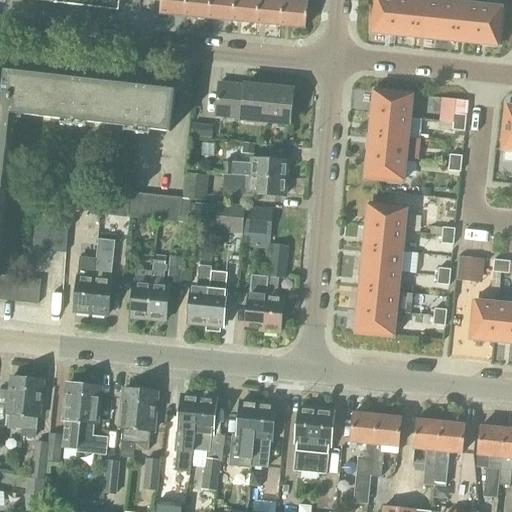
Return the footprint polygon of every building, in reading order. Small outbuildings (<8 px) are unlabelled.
[(24,0),(118,11),(119,0),(24,0)] [(160,15),(185,17),(186,0),(160,0),(161,3),(162,3),(160,15)] [(186,0),(185,17),(209,19),(210,0),(186,0)] [(210,0),(209,19),(233,22),(234,0),(210,0)] [(258,0),(234,0),(233,22),(256,24),(258,0)] [(258,0),(256,24),(280,27),(283,2),(267,0),(258,0)] [(391,38),(395,0),(372,0),(369,36),(391,38)] [(416,2),(399,0),(395,0),(391,38),(412,40),(416,2)] [(283,2),(280,27),(305,29),(306,17),(307,17),(307,13),(306,13),(307,4),(283,2)] [(416,2),(412,40),(432,43),(436,4),(416,2)] [(457,6),(436,4),(432,43),(453,45),(457,6)] [(472,47),(477,8),(457,6),(453,45),(472,47)] [(477,8),(472,47),(495,49),(499,11),(477,8)] [(4,72),(2,94),(9,115),(64,121),(69,79),(4,72)] [(64,121),(128,129),(133,87),(69,79),(64,121)] [(218,85),(215,116),(235,118),(235,120),(290,126),(293,90),(245,85),(244,87),(218,85)] [(174,92),(133,87),(128,129),(169,133),(174,92)] [(373,92),(371,115),(410,119),(412,96),(373,92)] [(0,158),(4,159),(9,115),(2,94),(0,93),(0,158)] [(511,152),(511,106),(506,106),(502,152),(511,152)] [(407,140),(410,119),(371,115),(369,136),(407,140)] [(453,123),(465,124),(466,116),(454,115),(453,123)] [(453,123),(452,131),(464,132),(465,124),(453,123)] [(407,140),(369,136),(367,158),(405,162),(407,140)] [(111,156),(110,168),(134,170),(135,158),(111,156)] [(450,156),(449,166),(461,167),(462,157),(450,156)] [(403,182),(405,162),(367,158),(365,178),(403,182)] [(232,165),(223,164),(222,175),(286,179),(287,162),(251,160),(251,166),(232,165)] [(110,168),(109,179),(132,182),(134,170),(110,168)] [(181,199),(205,201),(207,177),(183,175),(181,199)] [(286,179),(222,175),(222,186),(223,186),(223,193),(249,194),(285,196),(286,179)] [(109,179),(107,192),(131,194),(132,182),(109,179)] [(130,219),(142,220),(145,196),(132,195),(130,219)] [(142,220),(154,221),(157,197),(145,196),(142,220)] [(154,221),(166,223),(169,199),(157,197),(154,221)] [(169,199),(166,223),(178,224),(181,200),(169,199)] [(245,233),(245,232),(248,204),(220,202),(217,231),(245,233)] [(195,219),(215,221),(217,206),(196,204),(195,219)] [(248,204),(245,232),(273,235),(276,207),(248,204)] [(369,228),(407,232),(410,209),(371,205),(369,228)] [(41,251),(43,227),(31,226),(29,250),(41,251)] [(41,251),(52,252),(55,228),(43,227),(41,251)] [(67,229),(55,228),(52,252),(65,253),(67,229)] [(405,253),(407,232),(369,228),(366,248),(405,253)] [(444,237),(456,237),(457,229),(445,228),(444,237)] [(456,245),(456,237),(444,237),(443,245),(456,245)] [(271,245),(269,268),(268,277),(286,279),(289,247),(271,245)] [(405,253),(366,248),(364,269),(402,273),(405,253)] [(94,273),(96,251),(86,250),(85,257),(82,277),(76,277),(73,313),(90,315),(94,273)] [(104,280),(107,253),(107,252),(96,251),(94,273),(90,315),(107,317),(110,280),(104,280)] [(162,286),(163,272),(166,272),(166,265),(164,265),(165,257),(154,256),(153,266),(152,278),(148,321),(164,322),(168,286),(162,286)] [(482,260),(458,257),(456,272),(480,275),(482,260)] [(495,273),(503,274),(504,262),(496,261),(495,273)] [(504,262),(503,274),(511,275),(511,263),(504,262)] [(439,277),(451,278),(452,269),(440,268),(439,277)] [(362,289),(400,294),(402,273),(364,269),(362,289)] [(205,326),(210,272),(199,271),(197,289),(192,289),(188,325),(205,326)] [(210,272),(205,326),(207,327),(206,331),(219,333),(219,328),(222,328),(225,292),(227,274),(210,272)] [(1,301),(13,302),(15,279),(3,277),(1,301)] [(148,321),(152,278),(135,277),(131,319),(148,321)] [(451,278),(439,277),(439,285),(451,286),(451,278)] [(13,302),(25,304),(27,280),(15,279),(13,302)] [(27,280),(25,304),(36,305),(39,281),(27,280)] [(262,332),(267,290),(256,289),(255,295),(249,295),(246,331),(262,332)] [(400,294),(362,289),(359,309),(398,314),(400,294)] [(267,290),(262,332),(279,334),(283,298),(277,298),(277,291),(267,290)] [(494,344),(499,305),(477,302),(472,341),(494,344)] [(511,345),(511,306),(499,305),(494,344),(511,345)] [(398,314),(359,309),(357,332),(395,337),(398,314)] [(435,318),(446,319),(447,310),(435,309),(435,318)] [(446,319),(435,318),(434,326),(446,327),(446,319)] [(21,430),(26,381),(10,380),(7,415),(9,416),(7,429),(21,430)] [(26,381),(21,430),(20,436),(34,438),(35,432),(36,419),(39,419),(43,383),(26,381)] [(76,451),(83,387),(67,385),(63,422),(65,423),(62,449),(76,451)] [(99,389),(83,387),(76,451),(77,451),(77,454),(106,456),(108,438),(92,437),(93,426),(95,426),(99,389)] [(134,451),(139,393),(123,391),(119,428),(120,430),(122,430),(121,443),(119,458),(133,460),(134,451)] [(156,395),(139,393),(134,451),(147,452),(149,433),(152,433),(156,395)] [(200,399),(198,399),(193,452),(209,454),(211,436),(215,400),(212,400),(213,395),(200,394),(200,399)] [(178,433),(173,472),(189,474),(193,452),(198,399),(182,397),(178,433)] [(235,437),(233,458),(234,458),(233,465),(249,466),(250,459),(251,459),(253,447),(257,405),(241,403),(237,437),(235,437)] [(274,407),(257,405),(253,447),(251,468),(267,469),(270,443),(274,407)] [(294,473),(310,475),(316,411),(299,410),(296,446),(297,446),(294,473)] [(332,413),(316,411),(310,475),(326,476),(328,449),(329,449),(332,413)] [(353,415),(349,450),(363,452),(362,459),(358,459),(353,505),(367,506),(370,478),(376,417),(353,415)] [(376,417),(370,478),(380,479),(383,454),(397,455),(400,419),(376,417)] [(414,451),(427,452),(423,486),(434,487),(440,424),(417,421),(414,451)] [(440,424),(434,487),(445,489),(448,454),(462,456),(464,426),(440,424)] [(498,487),(504,430),(480,428),(476,469),(485,470),(482,499),(497,501),(498,487)] [(510,488),(511,464),(511,431),(504,430),(498,487),(510,488)] [(49,435),(48,445),(46,463),(59,465),(63,437),(49,435)] [(33,474),(33,479),(44,480),(45,476),(46,463),(48,445),(36,443),(33,474)] [(202,490),(218,492),(222,462),(206,460),(202,490)] [(116,496),(119,463),(105,461),(102,494),(116,496)] [(143,490),(155,492),(158,463),(145,461),(143,490)] [(29,480),(25,511),(40,511),(44,482),(29,480)] [(155,511),(180,511),(182,506),(157,502),(155,511)]
